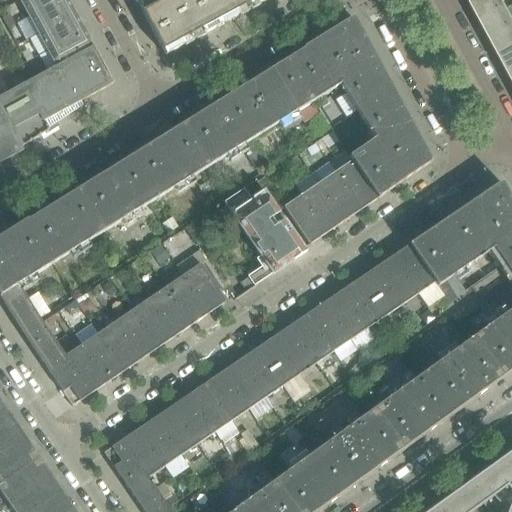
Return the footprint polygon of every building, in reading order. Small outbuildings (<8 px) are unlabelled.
[(29,19),(62,0),(22,0),(19,2),(29,19)] [(30,40),(38,35),(74,16),(65,0),(62,0),(29,19),(20,23),(30,40)] [(165,57),(221,26),(207,0),(168,0),(141,14),(165,57)] [(270,0),(207,0),(221,26),(270,0)] [(511,8),(511,0),(485,0),(473,7),(482,25),(511,8)] [(511,30),(511,8),(482,25),(491,42),(511,30)] [(47,52),(83,33),(74,16),(38,35),(47,52)] [(392,94),(373,59),(352,20),(279,66),(283,71),(289,67),(313,104),(340,88),(358,115),(392,94)] [(511,52),(511,30),(491,42),(501,58),(511,52)] [(56,69),(92,49),(83,33),(47,52),(56,69)] [(80,103),(102,91),(112,86),(92,49),(56,69),(0,99),(0,109),(21,149),(48,133),(47,130),(82,107),(80,103)] [(511,74),(511,52),(501,58),(510,75),(511,74)] [(313,104),(289,67),(283,71),(279,66),(226,98),(230,104),(237,99),(261,137),(298,114),(313,104)] [(431,164),(411,128),(392,94),(358,115),(375,141),(349,160),(351,163),(357,172),(377,201),(431,164)] [(207,170),(261,137),(237,99),(230,104),(226,98),(173,131),(176,137),(184,132),(207,170)] [(21,149),(0,109),(0,164),(23,153),(21,149)] [(207,170),(184,132),(176,137),(173,131),(121,163),(125,169),(133,164),(157,201),(207,170)] [(258,151),(247,158),(254,167),(264,161),(258,151)] [(157,201),(133,164),(125,169),(121,163),(69,196),(73,202),(81,198),(104,234),(141,211),(157,201)] [(377,201),(357,172),(351,163),(334,175),(360,212),(377,201)] [(360,212),(334,175),(318,186),(343,224),(360,212)] [(511,205),(501,184),(464,209),(493,251),(510,277),(511,279),(511,205)] [(206,185),(199,190),(203,196),(210,191),(206,185)] [(343,224),(318,186),(301,198),(326,236),(343,224)] [(303,251),(264,193),(250,202),(243,192),(223,205),(231,216),(229,217),(259,260),(255,262),(261,270),(247,279),(248,280),(240,285),(246,295),(255,289),(254,288),(272,276),(292,263),(305,254),(305,255),(306,254),(303,251)] [(104,234),(81,198),(73,202),(69,196),(16,228),(21,235),(29,229),(53,266),(104,234)] [(326,236),(301,198),(284,210),(309,247),(326,236)] [(493,251),(464,209),(409,247),(434,285),(437,289),(445,283),(451,291),(456,299),(464,293),(459,286),(454,278),(493,251)] [(178,230),(172,220),(162,226),(168,236),(178,230)] [(53,266),(29,229),(21,235),(16,228),(0,238),(0,298),(18,288),(53,266)] [(434,285),(409,247),(392,258),(418,296),(434,285)] [(418,296),(392,258),(375,270),(401,308),(418,296)] [(218,294),(225,289),(207,264),(200,268),(199,267),(182,278),(208,316),(225,304),(218,294)] [(401,308),(375,270),(358,281),(384,320),(401,308)] [(208,316),(182,278),(165,290),(191,327),(208,316)] [(384,320),(358,281),(341,293),(367,331),(384,320)] [(116,294),(109,284),(102,288),(108,299),(116,294)] [(42,325),(27,302),(18,288),(0,298),(0,299),(20,333),(23,337),(42,325)] [(191,327),(165,290),(148,302),(173,339),(191,327)] [(367,331),(341,293),(324,305),(350,343),(367,331)] [(81,299),(75,303),(80,310),(81,311),(87,308),(81,299)] [(173,339),(148,302),(131,313),(157,350),(173,339)] [(75,303),(65,310),(70,317),(80,310),(75,303)] [(350,343),(324,305),(307,316),(333,354),(350,343)] [(493,387),(511,373),(511,311),(470,342),(495,375),(488,380),(493,387)] [(157,350),(131,313),(114,325),(139,362),(157,350)] [(411,323),(404,313),(399,317),(406,327),(411,323)] [(333,354),(307,316),(290,328),(316,366),(333,354)] [(65,358),(56,345),(42,325),(23,337),(46,371),(65,358)] [(139,362),(114,325),(98,336),(123,373),(139,362)] [(316,366),(290,328),(273,339),(299,377),(316,366)] [(123,373),(98,336),(80,348),(106,385),(123,373)] [(299,377),(273,339),(256,351),(282,389),(299,377)] [(444,422),(493,387),(488,380),(495,375),(470,342),(423,376),(447,409),(439,416),(444,422)] [(106,385),(80,348),(65,358),(90,396),(106,385)] [(379,350),(371,355),(376,362),(384,357),(379,350)] [(282,389),(256,351),(239,362),(265,400),(282,389)] [(90,396),(65,358),(46,371),(72,408),(90,396)] [(363,361),(353,368),(358,376),(368,369),(363,361)] [(265,400),(239,362),(222,374),(249,412),(265,400)] [(249,412),(222,374),(205,386),(230,424),(249,412)] [(393,459),(444,422),(439,416),(447,409),(423,376),(373,412),(397,447),(389,454),(393,459)] [(230,424),(205,386),(188,397),(214,435),(230,424)] [(214,435),(188,397),(172,408),(198,446),(214,435)] [(198,446),(172,408),(155,420),(181,458),(198,446)] [(0,436),(16,426),(5,409),(0,412),(0,436)] [(393,459),(389,454),(397,447),(373,412),(322,449),(346,482),(340,486),(346,493),(393,459)] [(181,458),(155,420),(138,431),(164,469),(181,458)] [(0,461),(27,443),(16,426),(0,436),(0,461)] [(164,469),(138,431),(122,442),(148,480),(164,469)] [(258,447),(247,432),(240,437),(251,452),(258,447)] [(148,480),(122,442),(103,455),(129,493),(148,480)] [(243,442),(237,447),(242,454),(249,449),(243,442)] [(0,485),(39,459),(27,443),(0,461),(0,485)] [(320,511),(346,493),(340,486),(346,482),(322,449),(272,485),(292,511),(320,511)] [(494,511),(511,487),(511,452),(472,482),(487,502),(482,506),(487,511),(494,511)] [(225,453),(216,458),(221,465),(229,460),(225,453)] [(0,494),(8,506),(50,476),(39,459),(0,485),(0,494)] [(11,511),(34,511),(62,494),(50,476),(8,506),(11,511)] [(169,511),(168,510),(155,490),(148,480),(129,493),(142,511),(169,511)] [(487,502),(472,482),(453,496),(464,511),(473,511),(482,506),(487,502)] [(292,511),(272,485),(234,511),(292,511)] [(511,511),(511,487),(494,511),(511,511)] [(70,511),(73,510),(62,494),(34,511),(70,511)] [(464,511),(453,496),(433,510),(434,511),(464,511)]
